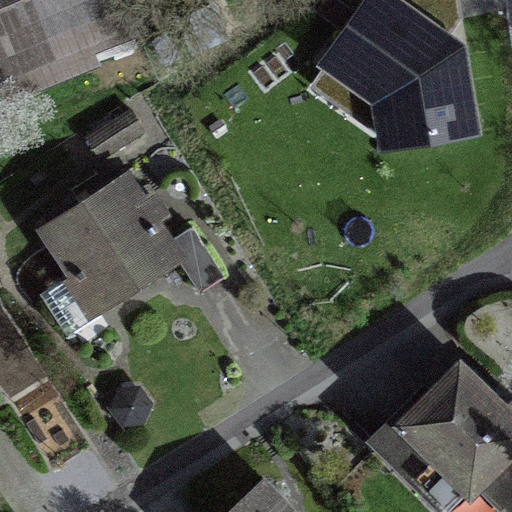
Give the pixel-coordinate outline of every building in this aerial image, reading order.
[(0,0),(0,69),(8,88),(139,36),(124,0),(0,0)] [(393,0),(368,0),(327,59),(379,95),(386,139),(472,126),(457,45),(393,0)] [(134,121),(93,143),(106,165),(146,143),(134,121)] [(144,181),(55,230),(105,322),(195,272),(144,181)] [(511,511),(511,405),(478,371),(413,436),(403,425),(374,454),(432,511),(511,511)] [(296,511),(275,487),(247,511),(296,511)]
